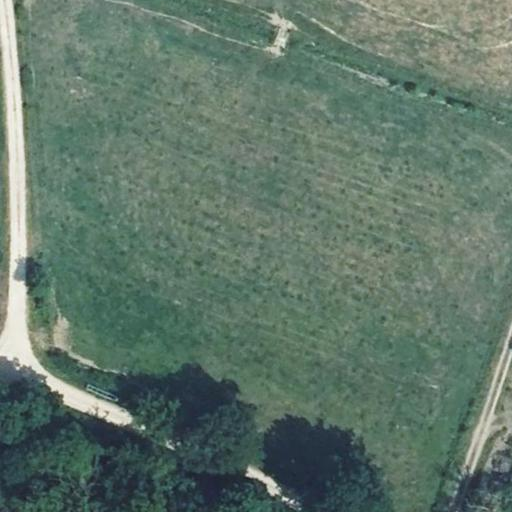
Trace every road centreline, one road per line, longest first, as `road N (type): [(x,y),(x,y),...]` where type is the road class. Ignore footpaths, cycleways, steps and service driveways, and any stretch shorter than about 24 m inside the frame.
road 1 (track): [(17,378),(0,15)]
road 2 (track): [(318,511),(135,419),(0,373)]
